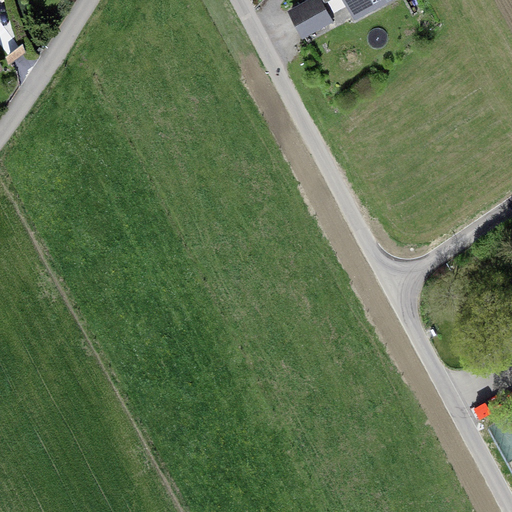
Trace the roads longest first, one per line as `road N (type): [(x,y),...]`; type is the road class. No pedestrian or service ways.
road 1 (residential): [(234,0),(387,284)]
road 2 (residential): [(387,284),(508,511)]
road 3 (residential): [(0,137),(91,0)]
road 4 (residential): [(387,284),(511,206)]
